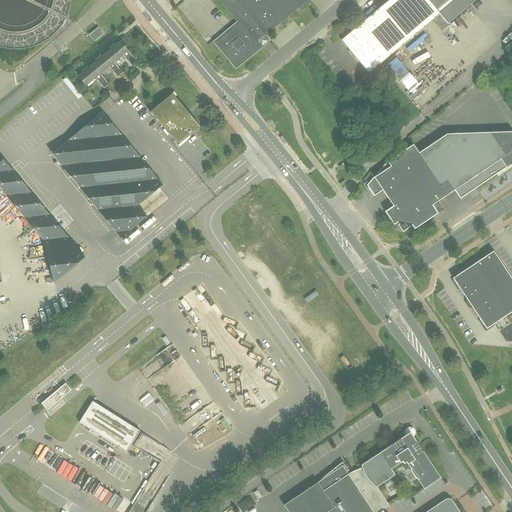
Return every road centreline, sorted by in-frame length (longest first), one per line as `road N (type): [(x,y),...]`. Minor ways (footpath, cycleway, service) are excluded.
road 1 (tertiary): [(511,488),(378,291)]
road 2 (tertiary): [(378,291),(267,142)]
road 3 (unclassified): [(378,291),(511,200)]
road 4 (unclassified): [(228,97),(348,0)]
road 5 (tertiary): [(228,97),(146,0)]
